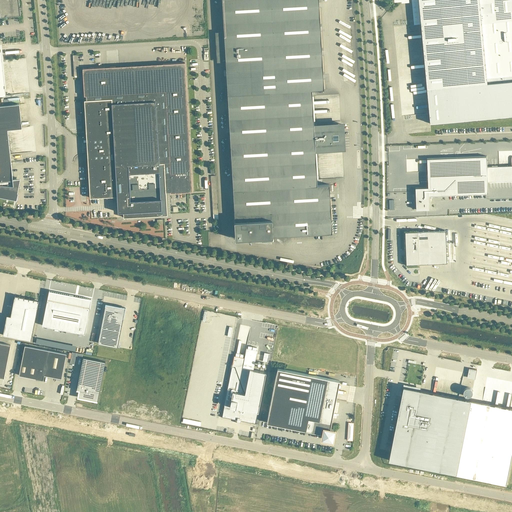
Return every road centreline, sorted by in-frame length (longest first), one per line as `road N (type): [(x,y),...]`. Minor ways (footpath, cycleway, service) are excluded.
road 1 (unclassified): [(342,315),(321,323),(0,260)]
road 2 (unclassified): [(49,232),(314,282)]
road 3 (unclassified): [(314,282),(50,227)]
road 4 (unclassified): [(50,227),(40,0)]
road 5 (unclassified): [(0,397),(210,439)]
road 6 (unclassified): [(210,439),(364,469)]
road 7 (unclassified): [(371,296),(374,141)]
road 8 (unclassified): [(374,141),(365,0)]
road 9 (unclassified): [(364,469),(373,328)]
road 10 (unclassified): [(392,327),(407,340),(511,360)]
